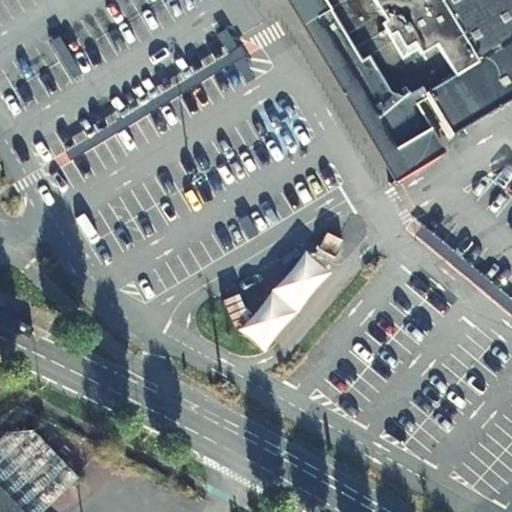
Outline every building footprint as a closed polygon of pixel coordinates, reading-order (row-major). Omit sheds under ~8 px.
[(511,0),(320,0),(327,11),(311,20),(323,40),(319,43),(333,65),(337,62),(392,156),(429,133),(412,103),(422,97),(447,140),(462,131),(465,135),(472,131),(470,126),(511,101),(511,0)] [(237,54),(222,28),(218,31),(213,34),(226,55),(65,151),(68,156),(71,161),(232,65),(244,85),(248,82),(253,79),(237,54)] [(417,233),(412,238),(511,320),(511,303),(420,228),(417,233)] [(325,234),(317,251),(334,259),(342,243),(325,234)] [(0,511),(45,511),(75,483),(29,436),(3,438),(0,440),(0,511)]
